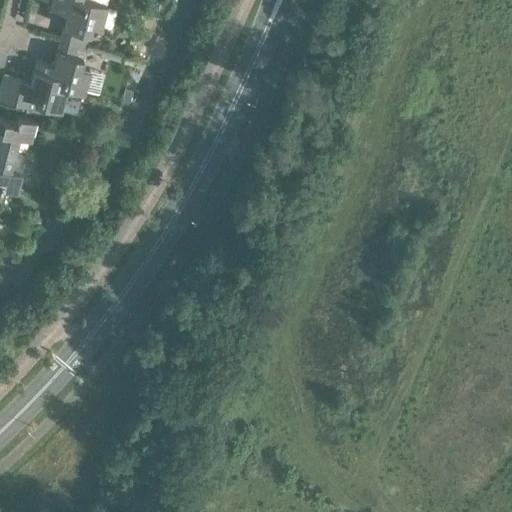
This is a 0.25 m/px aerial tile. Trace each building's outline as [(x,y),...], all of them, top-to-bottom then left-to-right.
[(66,12),(59,38),(85,45),(91,24),(101,26),(107,3),(93,0),(77,0),(76,6),(53,0),(50,0),(48,7),(66,12)] [(52,63),(35,58),(32,68),(58,75),(56,85),(65,88),(80,91),(81,90),(83,91),(89,68),(80,65),(85,45),(59,38),(52,63)] [(3,73),(1,83),(0,85),(0,99),(26,106),(25,110),(46,116),(49,106),(60,109),(60,107),(69,110),(77,104),(80,91),(65,88),(56,85),(58,75),(32,68),(29,80),(3,73)] [(13,119),(0,115),(0,147),(13,151),(18,134),(29,137),(34,118),(15,113),(13,119)] [(0,185),(16,189),(21,171),(9,168),(13,151),(0,147),(0,185)]
